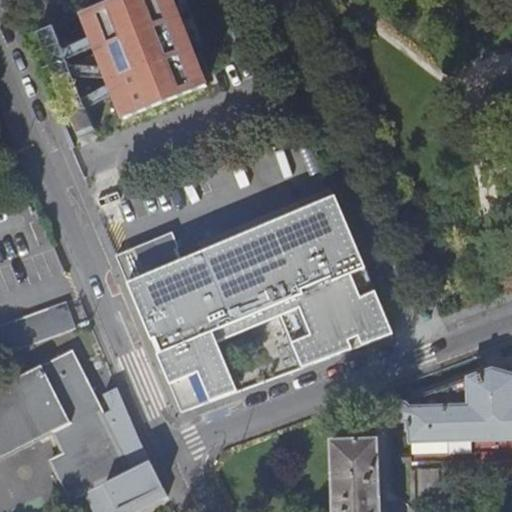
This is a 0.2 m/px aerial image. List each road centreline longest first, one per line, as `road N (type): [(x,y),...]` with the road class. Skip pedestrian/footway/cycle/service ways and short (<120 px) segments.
road 1 (residential): [(164,453),(0,47)]
road 2 (residential): [(164,453),(511,325)]
